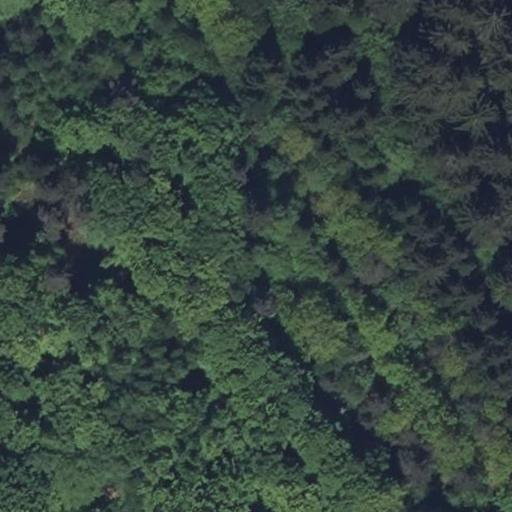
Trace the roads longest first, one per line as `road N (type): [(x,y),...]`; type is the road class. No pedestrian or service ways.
road 1 (track): [(154,0),(371,309),(397,453),(463,511)]
road 2 (track): [(397,453),(258,327),(23,294),(0,300)]
